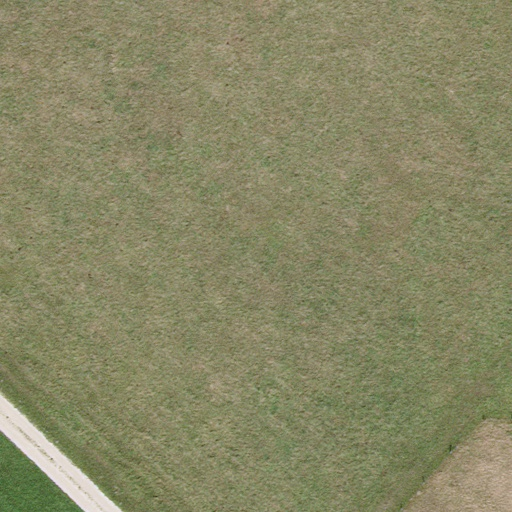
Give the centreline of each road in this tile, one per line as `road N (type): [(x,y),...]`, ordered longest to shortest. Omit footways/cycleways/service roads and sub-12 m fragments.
road 1 (track): [(376,511),(511,345)]
road 2 (track): [(93,511),(0,422)]
